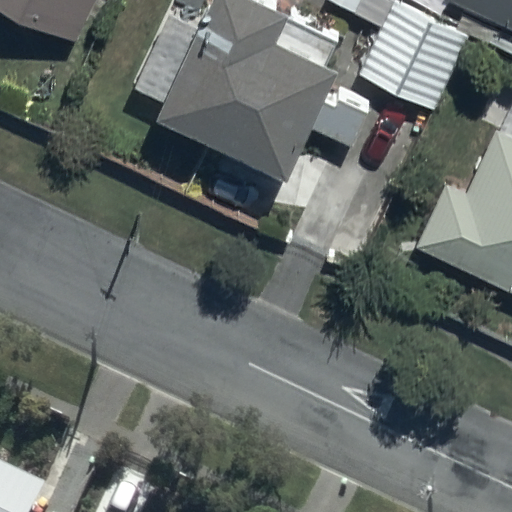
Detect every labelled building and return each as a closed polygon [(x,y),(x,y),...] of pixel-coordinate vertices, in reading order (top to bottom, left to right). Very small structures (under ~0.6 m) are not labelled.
[(25,0),(81,26),(92,0),(25,0)] [(200,0),(195,13),(169,2),(137,69),(163,81),(161,85),(290,145),(308,105),(354,127),(370,93),(325,72),(342,36),(332,31),(336,24),(302,8),(298,16),(279,8),(282,0),(200,0)] [(438,100),(473,22),(424,0),(353,0),(381,12),(358,64),(438,100)] [(447,169),(419,229),(511,273),(511,125),(496,118),(468,179),(447,169)] [(0,511),(37,511),(50,487),(0,463),(0,511)]
